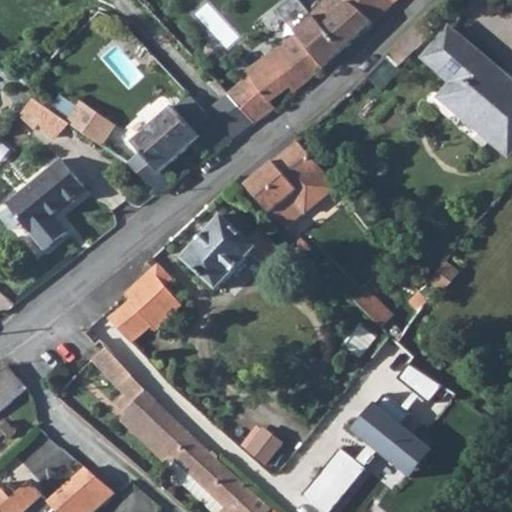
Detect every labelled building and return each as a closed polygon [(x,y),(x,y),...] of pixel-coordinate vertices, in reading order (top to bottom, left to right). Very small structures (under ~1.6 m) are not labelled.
[(112,0),(121,10),(132,0),(112,0)] [(321,0),(309,13),(297,0),(284,0),(274,9),(293,33),(321,68),(371,22),(344,0),(321,0)] [(344,0),(371,22),(394,0),(344,0)] [(387,56),(386,56),(398,67),(432,33),(420,21),(387,56)] [(448,28),(423,58),(450,81),(439,96),(508,155),(511,150),(511,81),(501,72),(448,28)] [(251,81),(233,99),(234,100),(255,123),(268,114),(275,108),(269,101),(300,76),(305,82),(313,75),(321,68),(293,33),(277,46),(246,73),(251,81)] [(386,56),(365,78),(380,92),(400,70),(398,67),(386,56)] [(199,64),(193,70),(226,105),(234,100),(233,99),(199,64)] [(19,113),(35,126),(39,121),(54,137),(70,123),(69,122),(65,119),(45,105),(32,96),(19,113)] [(127,146),(116,156),(156,188),(154,190),(160,194),(171,186),(162,173),(199,139),(209,150),(214,154),(255,123),(234,100),(226,105),(204,120),(193,128),(172,106),(127,146)] [(79,101),(65,119),(69,122),(70,123),(100,144),(114,125),(94,112),(79,101)] [(283,203),(269,215),(284,233),(334,188),(300,145),(297,141),(272,162),(280,172),(296,191),(285,201),(283,203)] [(58,160),(5,204),(44,251),(65,233),(53,218),(85,191),(71,174),(58,160)] [(272,162),(258,174),(266,183),(283,203),(285,201),(296,191),(280,172),(272,162)] [(246,184),(245,186),(269,215),(283,203),(266,183),(258,174),(246,184)] [(221,215),(182,258),(217,290),(253,250),(271,266),(283,253),(258,231),(256,232),(240,218),(233,211),(225,219),(221,215)] [(298,248),(292,254),(301,263),(306,258),(298,248)] [(104,316),(84,334),(97,347),(101,343),(106,347),(116,358),(131,345),(150,325),(155,331),(183,304),(166,286),(172,280),(158,264),(125,295),(130,301),(109,321),(104,316)] [(363,294),(351,304),(364,319),(378,329),(390,319),(363,294)] [(355,333),(348,354),(370,361),(379,335),(373,333),(357,327),(355,333)] [(131,345),(116,358),(133,376),(146,362),(131,345)] [(106,347),(92,360),(128,397),(141,384),(133,376),(116,358),(106,347)] [(0,413),(28,388),(7,365),(0,371),(0,437),(5,434),(9,438),(16,432),(0,413)] [(154,396),(147,390),(125,413),(184,468),(211,494),(212,492),(232,470),(191,432),(154,396)] [(263,422),(246,444),(271,463),(287,441),(263,422)] [(0,511),(49,511),(54,508),(58,511),(93,511),(116,492),(86,466),(49,500),(40,490),(37,493),(28,484),(13,498),(0,484),(0,511)] [(232,470),(212,492),(220,500),(240,479),(232,470)]
